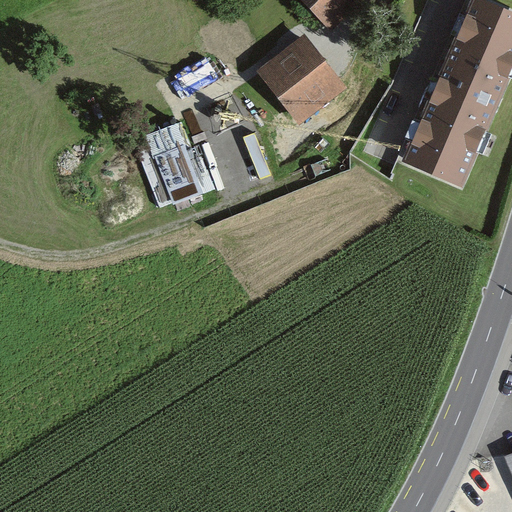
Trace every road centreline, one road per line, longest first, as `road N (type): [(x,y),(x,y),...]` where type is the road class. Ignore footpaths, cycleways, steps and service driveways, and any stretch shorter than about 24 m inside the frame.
road 1 (track): [(0,245),(86,261),(315,179)]
road 2 (primary): [(511,268),(466,403),(415,511)]
